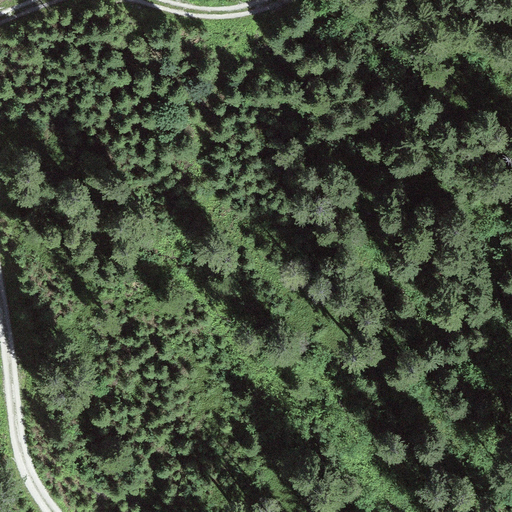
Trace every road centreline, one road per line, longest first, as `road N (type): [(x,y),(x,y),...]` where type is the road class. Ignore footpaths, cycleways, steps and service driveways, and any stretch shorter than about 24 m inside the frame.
road 1 (track): [(0,300),(26,462),(56,511)]
road 2 (track): [(130,0),(178,15),(224,16),(284,0)]
